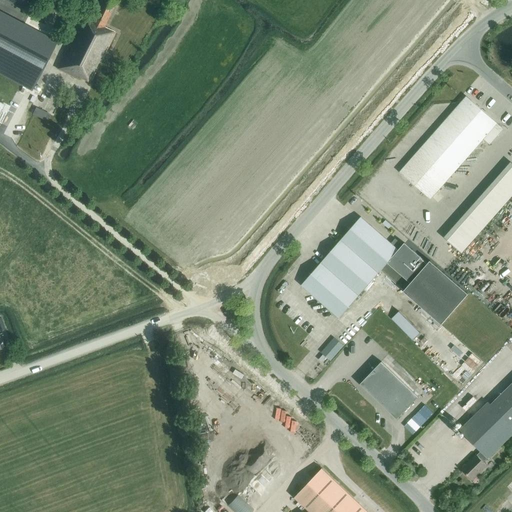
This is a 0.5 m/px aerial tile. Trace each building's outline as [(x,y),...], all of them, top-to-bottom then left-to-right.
[(45,0),(43,5),(54,11),(59,1),(58,0),(45,0)] [(104,27),(117,0),(101,0),(100,2),(97,1),(88,19),(83,17),(57,69),(80,81),(81,79),(90,83),(115,33),(104,27)] [(0,71),(32,88),(56,44),(0,14),(0,71)] [(466,96),(400,172),(430,199),(483,139),(487,143),(501,127),(466,96)] [(40,118),(43,110),(36,107),(33,114),(40,118)] [(511,167),(447,241),(461,253),(511,195),(511,167)] [(339,319),(380,271),(442,324),(468,294),(430,261),(428,263),(405,243),(403,245),(395,238),(391,243),(361,217),(301,285),(339,319)] [(232,317),(238,311),(232,306),(227,313),(232,317)] [(429,339),(406,320),(399,327),(422,347),(429,339)] [(334,338),(321,354),(330,361),(343,346),(334,338)] [(197,372),(209,363),(203,355),(191,364),(197,372)] [(397,419),(418,397),(382,362),(360,384),(397,419)] [(195,381),(186,383),(189,397),(198,395),(195,381)] [(487,458),(488,459),(511,435),(511,384),(491,405),(488,402),(460,430),(481,452),(481,451),(487,458)] [(197,412),(201,428),(209,426),(205,410),(197,412)] [(422,429),(429,422),(420,414),(413,421),(422,429)] [(274,455),(278,451),(269,441),(265,445),(274,455)] [(483,462),(487,458),(481,452),(477,455),(476,455),(462,469),(472,480),(487,466),(483,462)] [(368,511),(322,468),(294,498),(309,511),(308,511),(368,511)] [(255,511),(240,498),(231,508),(234,511),(255,511)]
